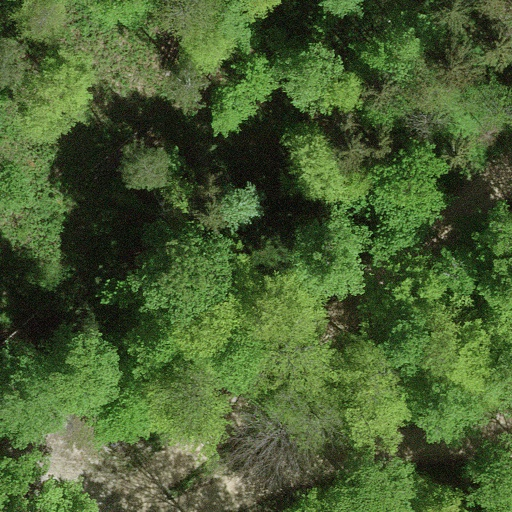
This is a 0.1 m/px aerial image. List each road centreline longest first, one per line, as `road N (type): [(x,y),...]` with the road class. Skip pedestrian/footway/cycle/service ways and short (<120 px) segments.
road 1 (track): [(138,503),(511,168)]
road 2 (track): [(511,428),(394,444),(138,503)]
